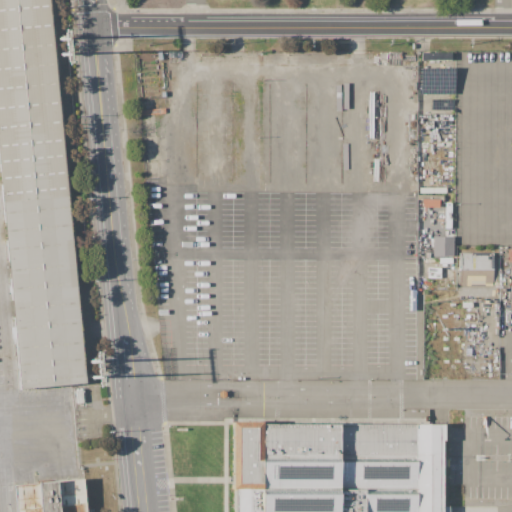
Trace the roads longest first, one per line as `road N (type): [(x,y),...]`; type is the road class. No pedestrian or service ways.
road 1 (tertiary): [(96,23),(511,24)]
road 2 (tertiary): [(96,23),(128,346)]
road 3 (tertiary): [(128,346),(144,511)]
